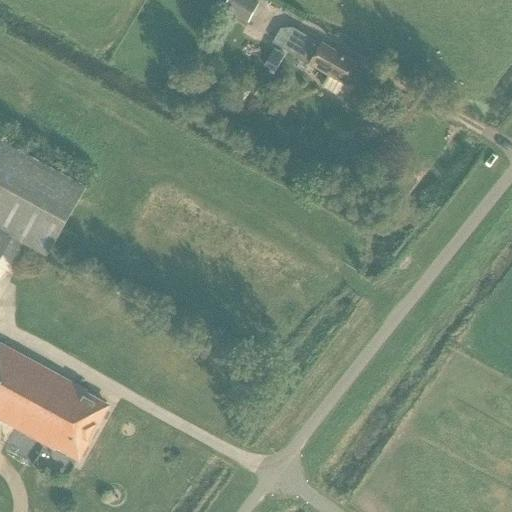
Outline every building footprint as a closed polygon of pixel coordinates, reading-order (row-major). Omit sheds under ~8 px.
[(231,0),(226,10),(245,21),(249,23),(259,4),(252,0),(231,0)] [(344,84),(356,64),(322,45),(322,46),(293,29),(282,48),(344,84)] [(0,141),(0,231),(11,237),(48,257),(85,187),(0,141)] [(0,258),(11,237),(0,231),(0,258)] [(87,392),(0,345),(0,420),(55,450),(56,447),(78,459),(107,406),(86,396),(87,392)]
